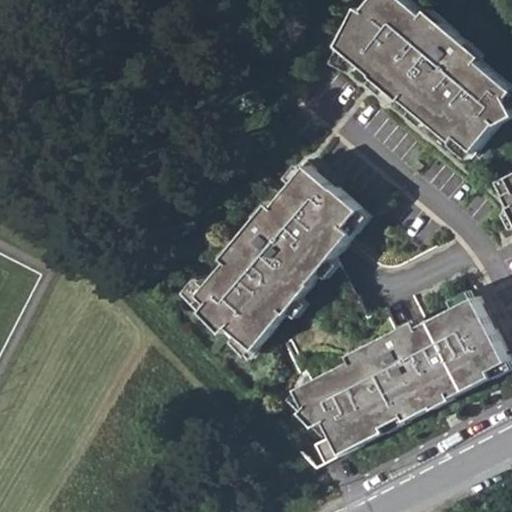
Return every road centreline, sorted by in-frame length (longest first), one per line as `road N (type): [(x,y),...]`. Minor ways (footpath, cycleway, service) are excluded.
road 1 (tertiary): [(511,442),(374,511)]
road 2 (unknown): [(478,243),(390,278),(346,254)]
